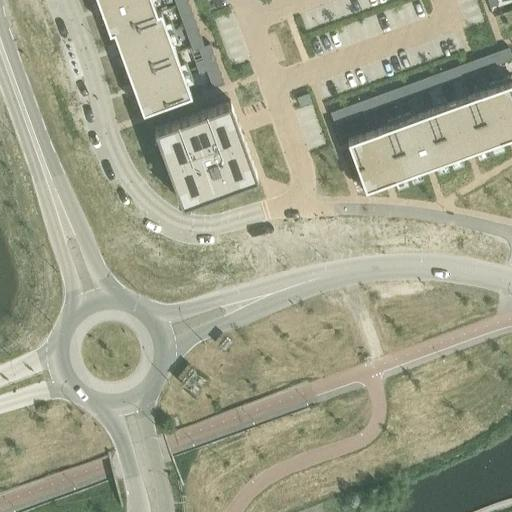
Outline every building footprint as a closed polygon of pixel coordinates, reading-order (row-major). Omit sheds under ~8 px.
[(154,0),(99,0),(110,31),(114,29),(143,110),(166,101),(191,91),(162,9),(158,10),(154,0)] [(188,1),(177,5),(180,13),(191,8),(188,1)] [(191,8),(180,13),(182,20),(194,16),(191,8)] [(194,16),(182,20),(185,28),(197,23),(194,16)] [(197,23),(185,28),(188,35),(199,31),(197,23)] [(199,31),(188,35),(191,43),(202,38),(199,31)] [(202,38),(191,43),(193,50),(199,48),(211,44),(210,43),(205,45),(202,38)] [(211,44),(199,48),(202,56),(213,51),(211,44)] [(511,54),(509,46),(501,49),(505,60),(511,58),(511,54)] [(501,49),(494,52),(498,63),(505,60),(501,49)] [(213,51),(202,56),(203,58),(204,63),(216,59),(213,51)] [(494,52),(486,54),(491,66),(498,63),(494,52)] [(486,54),(479,57),(483,69),(491,66),(486,54)] [(479,57),(472,60),(476,71),(483,69),(479,57)] [(203,58),(195,61),(197,67),(199,72),(207,70),(204,63),(203,58)] [(216,59),(204,63),(207,70),(207,71),(219,66),(216,59)] [(472,60),(464,63),(468,74),(476,71),(472,60)] [(464,63),(457,65),(461,77),(468,74),(464,63)] [(457,65),(449,68),(454,79),(461,77),(457,65)] [(219,66),(207,71),(210,78),(221,74),(219,66)] [(449,68),(442,71),(446,82),(454,79),(449,68)] [(442,71),(435,73),(439,85),(446,82),(442,71)] [(435,73),(427,76),(431,87),(439,85),(435,73)] [(221,74),(210,78),(212,84),(213,86),(224,81),(221,74)] [(389,124),(348,139),(366,187),(511,134),(511,75),(511,74),(489,83),(491,87),(411,116),(410,111),(387,120),(389,124)] [(427,76),(420,79),(424,90),(431,87),(427,76)] [(420,79),(412,81),(417,93),(424,90),(420,79)] [(412,81),(405,84),(409,96),(417,93),(412,81)] [(405,84),(398,87),(402,98),(409,96),(405,84)] [(398,87),(390,89),(394,101),(402,98),(398,87)] [(390,89),(383,92),(387,104),(394,101),(390,89)] [(383,92),(375,95),(380,106),(387,104),(383,92)] [(375,95),(368,98),(372,109),(380,106),(375,95)] [(368,98),(361,100),(365,112),(372,109),(368,98)] [(158,127),(156,128),(183,203),(258,175),(231,100),(158,127)] [(361,100),(353,103),(357,114),(365,112),(361,100)] [(353,103),(346,106),(350,117),(357,114),(353,103)] [(346,106),(338,108),(342,120),(350,117),(346,106)] [(338,108),(331,111),(335,123),(342,120),(338,108)]
